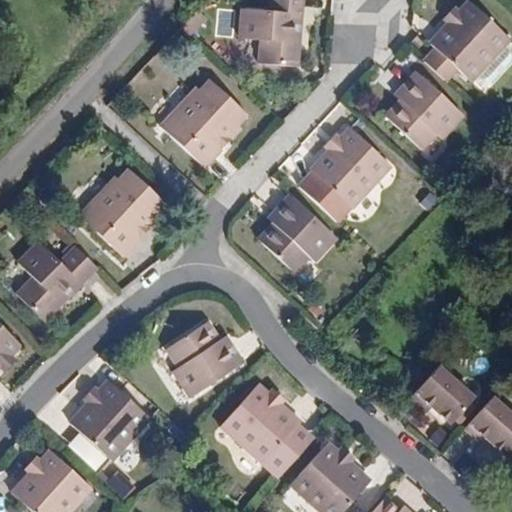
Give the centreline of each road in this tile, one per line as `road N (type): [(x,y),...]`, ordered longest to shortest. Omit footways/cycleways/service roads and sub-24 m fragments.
road 1 (residential): [(205,274),(238,286),(315,378),(470,511)]
road 2 (residential): [(205,274),(214,219),(367,45),(368,21)]
road 3 (residential): [(0,431),(58,369),(151,291),(205,274)]
road 4 (residential): [(164,0),(0,176)]
